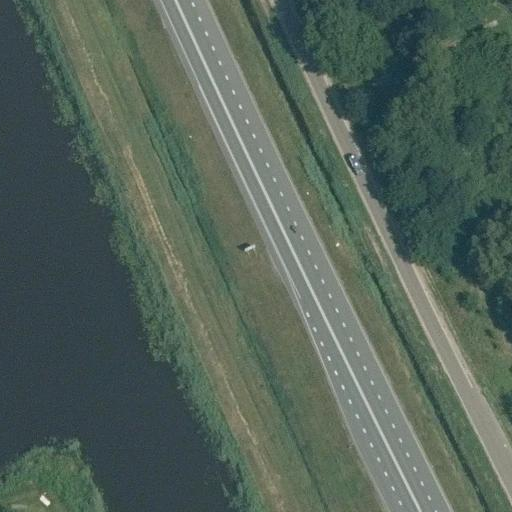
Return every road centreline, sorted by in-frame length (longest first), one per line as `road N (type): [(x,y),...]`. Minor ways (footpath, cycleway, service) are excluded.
road 1 (trunk): [(421,511),(180,0)]
road 2 (unclassified): [(511,460),(296,0)]
